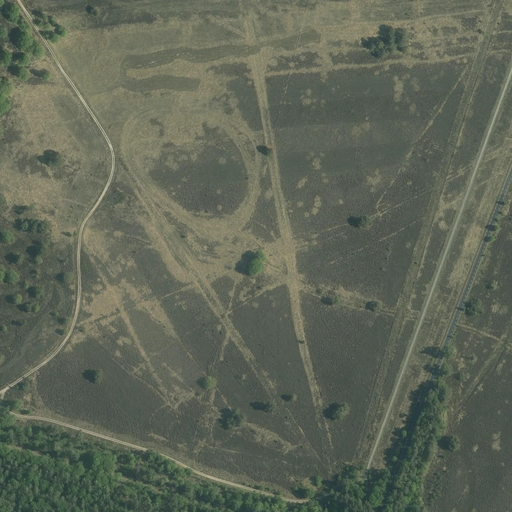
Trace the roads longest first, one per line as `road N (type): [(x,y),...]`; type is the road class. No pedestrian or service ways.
road 1 (track): [(0,392),(49,358),(69,333),(82,224),(113,160),(17,0)]
road 2 (track): [(0,405),(274,496),(309,501),(337,494),(362,507)]
road 3 (tertiary): [(381,511),(511,170)]
road 4 (track): [(229,511),(0,444)]
